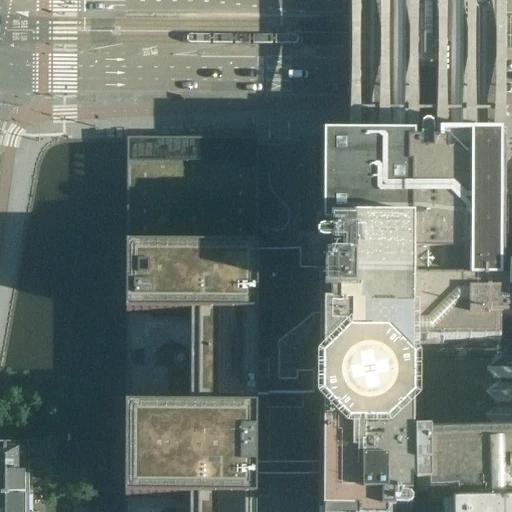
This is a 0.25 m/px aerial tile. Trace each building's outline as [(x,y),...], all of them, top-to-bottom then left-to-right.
[(415,35),(414,0),(353,0),(353,142),(414,142),(415,67),(440,67),(439,142),(501,143),(501,0),(440,0),(440,35),(415,35)] [(511,511),(511,284),(511,285),(510,285),(509,286),(508,287),(508,231),(504,231),(504,216),(500,216),(501,143),(439,142),(439,149),(433,149),(433,138),(432,134),(429,132),(425,132),(422,134),(421,138),(421,149),(414,149),(414,142),(353,142),(321,142),(320,232),(330,232),(330,245),(323,245),(319,247),(317,250),(317,253),(319,256),(322,257),(322,258),(330,258),(330,271),(324,271),(324,304),(333,304),(333,315),(323,315),(323,346),(320,346),(320,371),(319,405),(323,405),(322,511),(511,511)] [(258,250),(258,142),(141,142),(139,142),(127,141),(127,194),(125,432),(124,511),(255,511),(257,403),(258,250)] [(299,250),(258,250),(257,403),(319,405),(320,371),(294,371),(294,379),(277,379),(277,340),(311,315),(323,315),(333,315),(333,304),(324,304),(324,271),(299,271),(299,250)] [(98,453),(98,442),(77,442),(77,453),(98,453)] [(0,472),(25,473),(25,448),(0,447),(0,472)] [(98,463),(98,453),(77,453),(77,463),(98,463)] [(98,476),(98,463),(77,463),(77,473),(98,476)] [(0,496),(25,497),(25,473),(0,472),(0,496)] [(0,511),(25,511),(25,497),(0,496),(0,511)]
